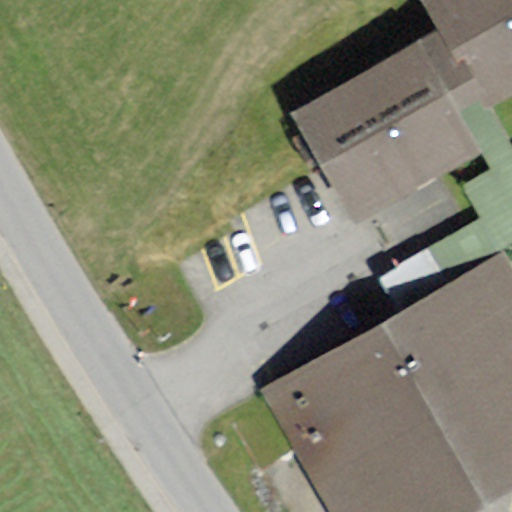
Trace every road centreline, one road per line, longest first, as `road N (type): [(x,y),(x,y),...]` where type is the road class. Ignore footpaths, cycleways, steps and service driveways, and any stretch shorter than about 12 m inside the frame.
road 1 (residential): [(0,168),(128,403),(203,511)]
road 2 (unknown): [(128,403),(452,214)]
